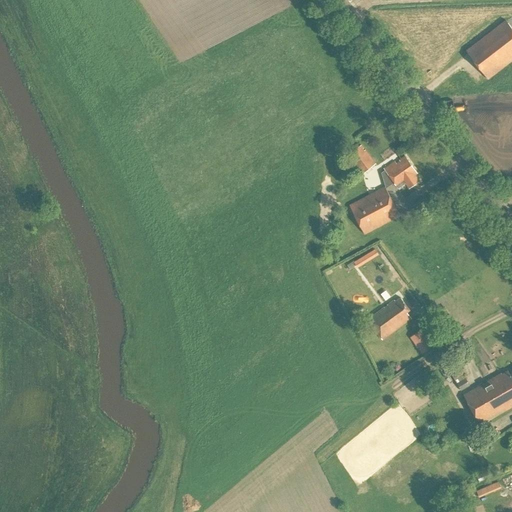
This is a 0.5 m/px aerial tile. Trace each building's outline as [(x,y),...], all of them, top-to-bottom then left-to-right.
[(511,30),(504,21),(465,51),(486,80),(511,60),(511,30)] [(361,146),(348,157),(362,175),(376,164),(361,146)] [(415,175),(418,173),(406,156),(398,162),(397,160),(384,169),(398,189),(406,183),(410,189),(420,182),(415,175)] [(385,187),(350,205),(365,234),(400,216),(385,187)] [(358,267),(379,254),(376,248),(354,260),(358,267)] [(407,312),(410,309),(402,297),(396,301),(395,300),(368,319),(383,339),(412,318),(407,312)] [(363,328),(357,316),(351,320),(357,331),(363,328)] [(429,342),(421,330),(411,337),(419,349),(429,342)] [(464,372),(459,363),(448,368),(453,378),(464,372)] [(511,373),(511,374),(509,371),(503,374),(502,373),(464,395),(481,424),(511,406),(511,373)] [(461,391),(470,386),(466,378),(457,383),(461,391)]
